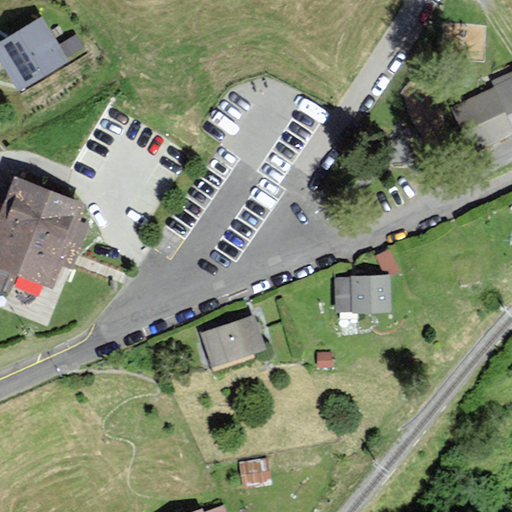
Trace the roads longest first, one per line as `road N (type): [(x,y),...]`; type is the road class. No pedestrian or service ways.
road 1 (unclassified): [(426,0),(229,288)]
road 2 (unclassified): [(511,178),(229,288)]
road 3 (tertiary): [(195,303),(0,389)]
